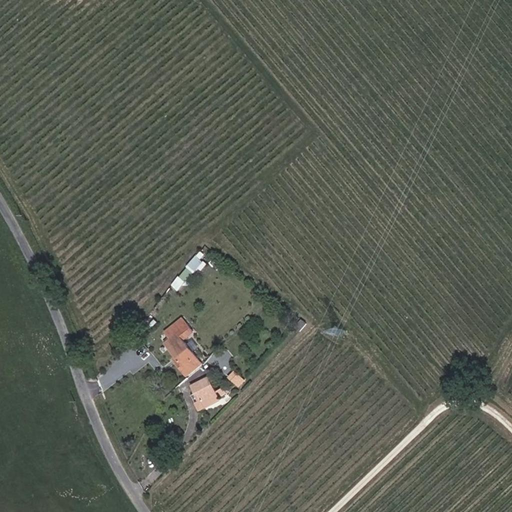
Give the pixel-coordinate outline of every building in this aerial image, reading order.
[(176,281),(183,287),(206,261),(199,255),(176,281)] [(203,364),(184,340),(194,332),(184,319),(165,333),(170,339),(164,344),(175,357),(173,359),(187,377),(203,364)] [(301,331),(307,324),(303,321),(296,328),(301,331)] [(237,373),(232,378),(241,386),(246,381),(237,373)] [(217,392),(209,377),(191,386),(195,393),(199,401),(195,403),(199,410),(220,399),(219,397),(227,393),(224,388),(217,392)]
